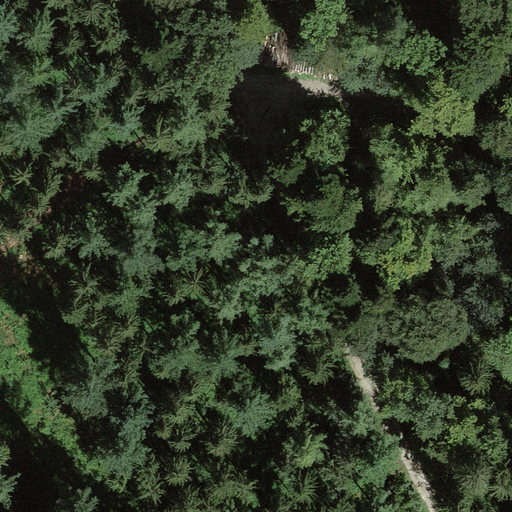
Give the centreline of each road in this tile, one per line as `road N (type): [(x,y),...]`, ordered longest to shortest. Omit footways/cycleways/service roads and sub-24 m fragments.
road 1 (track): [(231,84),(437,511)]
road 2 (track): [(511,140),(458,114),(318,89),(231,84)]
road 3 (track): [(231,84),(0,33)]
